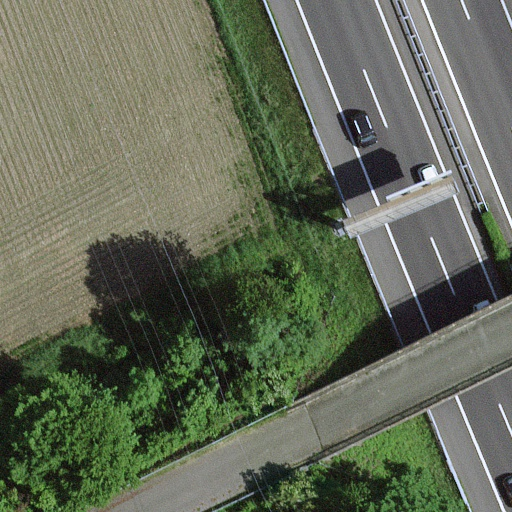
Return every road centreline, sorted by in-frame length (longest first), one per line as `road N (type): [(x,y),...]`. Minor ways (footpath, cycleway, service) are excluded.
road 1 (motorway): [(337,0),(511,433)]
road 2 (unclassified): [(142,511),(511,329)]
road 3 (motorway): [(511,116),(464,0)]
